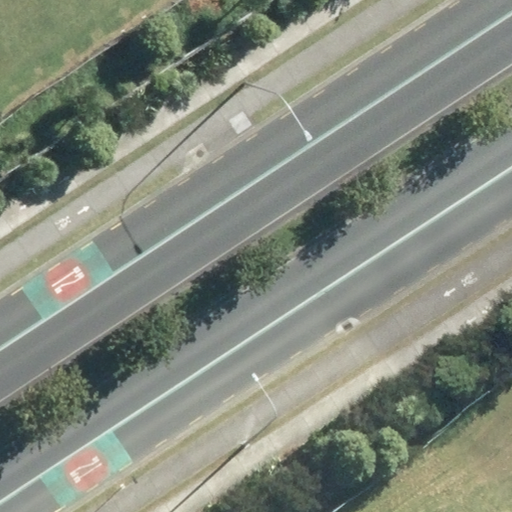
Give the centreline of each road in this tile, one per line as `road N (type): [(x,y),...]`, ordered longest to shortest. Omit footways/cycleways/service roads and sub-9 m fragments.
road 1 (primary): [(511,168),(0,507)]
road 2 (primary): [(0,349),(511,19)]
